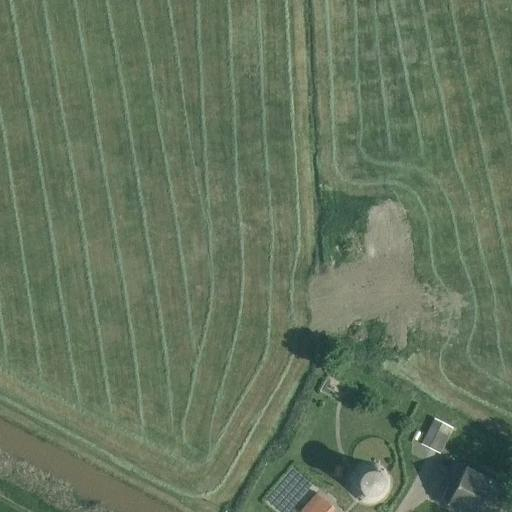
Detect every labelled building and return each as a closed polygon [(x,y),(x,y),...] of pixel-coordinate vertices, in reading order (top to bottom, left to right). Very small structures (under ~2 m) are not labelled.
[(318,434),(328,416),(319,411),(309,429),(318,434)] [(421,441),(420,444),(440,454),(440,452),(441,450),(448,436),(446,435),(450,429),(433,419),(421,441)] [(367,462),(364,462),(362,463),(360,463),(359,464),(355,466),(354,467),(353,468),(352,470),(350,471),(350,473),(349,474),(348,476),(348,478),(347,480),(347,481),(347,483),(347,485),(348,487),(348,489),(349,490),(349,492),(350,494),(351,495),(352,497),(354,498),(355,499),(357,500),(360,502),(361,503),(365,503),(367,504),(370,503),(374,503),(376,502),(377,501),(381,499),(383,497),(384,496),(385,494),(386,492),(387,491),(388,489),(388,487),(389,486),(389,484),(389,482),(389,480),(388,478),(388,477),(387,475),(387,473),(386,472),(385,470),(382,467),(381,466),(378,464),(376,463),(373,462),(369,462),(367,462)] [(465,467),(456,483),(453,490),(446,487),(440,499),(447,503),(446,503),(463,511),(495,511),(507,489),(465,467)] [(327,503),(318,511),(331,511),(334,509),(327,503)]
